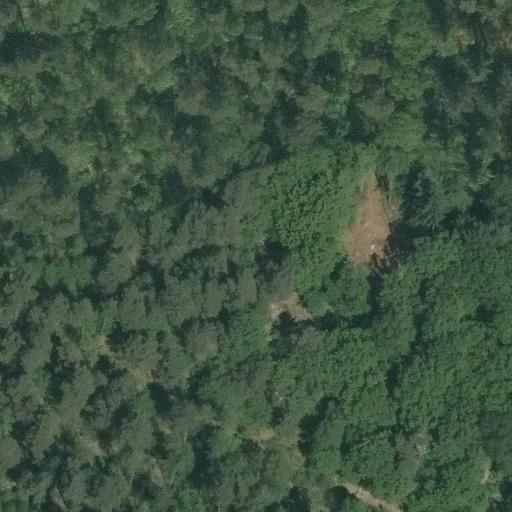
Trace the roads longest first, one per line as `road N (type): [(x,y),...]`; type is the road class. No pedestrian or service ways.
road 1 (track): [(511,327),(413,265),(383,227),(374,185),(376,128),(392,0)]
road 2 (track): [(310,511),(207,425),(0,504)]
